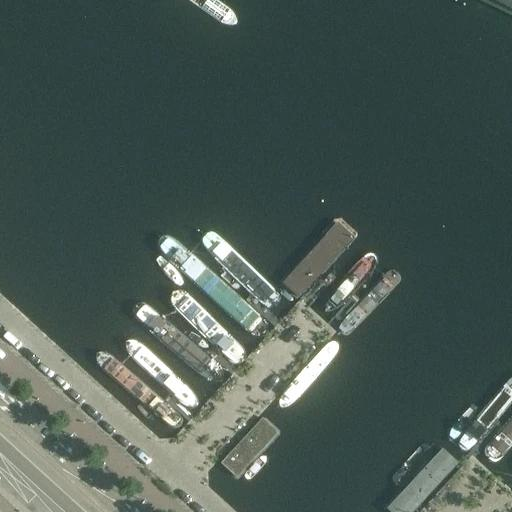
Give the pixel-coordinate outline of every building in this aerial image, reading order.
[(511,0),(470,0),(471,0),(511,20),(511,0)] [(351,223),(292,287),(310,303),(369,240),(351,223)] [(150,244),(259,345),(276,326),(167,226),(150,244)] [(216,261),(282,322),(298,304),(232,243),(216,261)] [(374,244),(315,308),(333,325),(392,261),(374,244)] [(128,269),(237,369),(253,351),(144,251),(128,269)] [(398,266),(338,330),(356,347),(416,283),(398,266)] [(107,290),(216,390),(233,372),(124,272),(107,290)] [(85,315),(194,416),(211,397),(102,297),(85,315)] [(64,339),(174,439),(190,421),(81,321),(64,339)] [(333,336),(274,400),(292,416),(351,353),(333,336)] [(511,372),(453,436),(471,452),(511,407),(511,372)] [(268,407),(209,471),(227,488),(286,424),(268,407)] [(511,418),(477,457),(494,473),(511,453),(511,418)] [(450,444),(391,508),(395,511),(420,511),(468,461),(450,444)] [(511,464),(500,478),(511,489),(511,464)]
